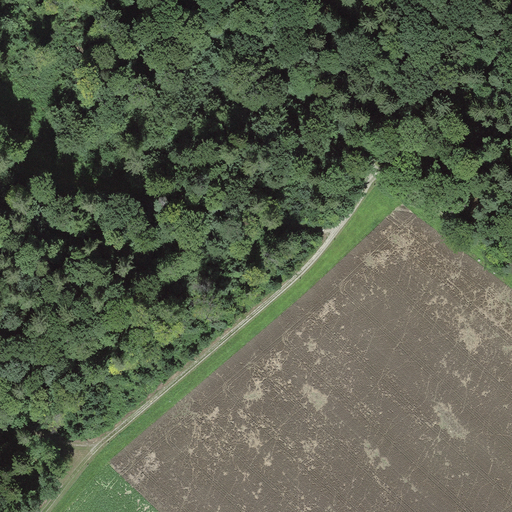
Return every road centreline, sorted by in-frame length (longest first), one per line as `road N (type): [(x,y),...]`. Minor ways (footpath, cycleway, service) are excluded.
road 1 (track): [(384,167),(314,264),(84,461),(53,500)]
road 2 (track): [(175,0),(202,31),(511,267)]
road 3 (track): [(345,224),(302,226),(96,185),(0,153)]
road 4 (track): [(384,167),(413,157),(511,46)]
